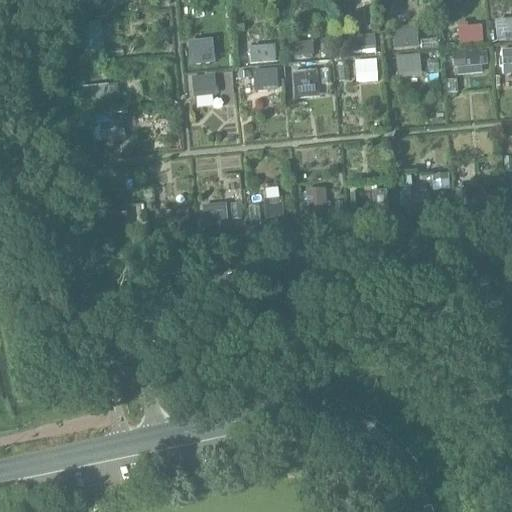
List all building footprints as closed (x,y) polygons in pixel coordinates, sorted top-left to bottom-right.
[(94,0),(79,0),(80,10),(95,8),(94,0)] [(511,41),(511,25),(503,25),(503,23),(495,23),(495,42),(511,41)] [(84,26),(80,26),(82,51),(98,49),(96,25),(92,26),(92,25),(84,25),(84,26)] [(465,25),(457,26),(459,45),(481,43),(480,28),(465,29),(465,25)] [(394,48),(416,46),(414,32),(400,33),(400,29),(393,30),(394,48)] [(350,35),(352,54),(373,52),(372,38),(358,39),(357,34),(350,35)] [(309,55),(311,54),(310,43),(296,45),(295,41),(288,41),(289,57),(291,57),(291,61),(310,59),(309,55)] [(204,48),(188,50),(190,66),(212,64),(211,48),(204,48)] [(249,64),(274,62),(273,48),(248,50),(249,64)] [(500,60),(498,60),(498,67),(501,67),(511,66),(511,50),(500,51),(501,60),(500,60)] [(454,67),(480,65),(478,51),(452,53),(454,67)] [(395,59),(397,78),(404,77),(404,73),(419,71),(417,57),(395,59)] [(374,65),(355,66),(356,77),(366,76),(366,82),(375,82),(374,65)] [(275,90),(274,71),(252,73),(253,87),(267,86),(268,90),(275,90)] [(315,74),(292,76),(293,88),(316,86),(315,74)] [(191,78),(192,92),(206,91),(207,95),(214,95),(212,77),(191,78)] [(106,86),(83,88),(82,88),(83,105),(107,103),(106,86)] [(89,122),(91,141),(111,140),(109,121),(89,122)] [(479,190),(479,186),(471,187),(472,202),(480,201),(480,205),(495,204),(494,189),(479,190)] [(424,194),(411,195),(410,188),(401,189),(403,211),(408,210),(408,214),(420,213),(419,209),(425,209),(424,194)] [(371,192),(372,214),(386,213),(385,191),(371,192)] [(324,198),(306,199),(308,217),(325,216),(324,198)] [(280,200),(263,202),(266,224),(282,222),(280,200)] [(224,206),(202,207),(204,226),(225,224),(224,206)] [(186,210),(171,211),(173,234),(188,233),(186,210)] [(126,238),(125,219),(101,221),(103,240),(126,238)]
